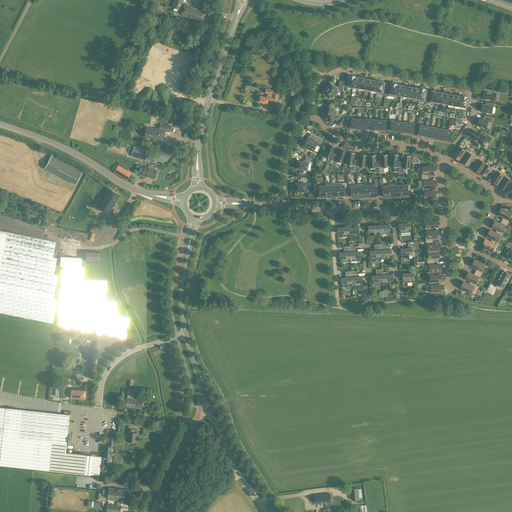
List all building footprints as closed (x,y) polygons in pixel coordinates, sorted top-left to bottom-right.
[(183,0),(174,0),(172,7),(180,10),(180,9),(182,10),(181,14),(202,21),(205,11),(185,4),(185,2),(183,2),(183,0)] [(344,81),(343,87),(343,90),(346,90),(347,87),(353,88),(355,77),(355,76),(350,75),(350,76),(349,76),(347,82),(344,81)] [(359,88),(361,78),(355,77),(353,88),(356,89),(356,92),(358,92),(359,88)] [(371,90),(372,80),(366,79),(365,89),(364,89),(364,90),(370,92),(371,90)] [(343,90),(343,87),(344,81),(340,80),(339,86),(336,86),(336,87),(330,83),(328,86),(327,86),(327,85),(324,89),(325,89),(323,93),(326,95),(328,97),(328,96),(331,98),(337,89),(339,90),(343,91),(343,90)] [(385,95),(386,89),(383,88),(384,82),(378,81),(377,87),(376,91),(376,93),(382,95),(385,95)] [(394,97),(395,94),(396,84),(397,84),(392,83),(391,83),(390,83),(389,89),(386,89),(385,95),(388,96),(394,97)] [(406,96),(408,86),(402,85),(401,95),(400,95),(400,97),(403,98),(403,96),(406,96)] [(427,103),(428,96),(425,96),(426,90),(425,90),(425,89),(420,88),(420,89),(418,99),(418,98),(418,100),(424,101),(423,106),(426,107),(427,103)] [(482,94),(481,98),(482,98),(486,99),(485,100),(489,101),(489,100),(494,101),(495,94),(497,94),(498,91),(490,89),(489,92),(483,91),(483,95),(482,94)] [(436,102),(438,92),(432,91),(431,97),(428,96),(427,103),(430,103),(430,102),(436,104),(436,102)] [(260,96),(259,101),(262,102),(262,103),(267,104),(268,100),(277,102),(279,94),(273,93),(272,97),(267,96),(266,97),(260,96)] [(480,107),(480,110),(481,111),(491,113),(493,106),(494,106),(494,103),(487,102),(487,105),(482,104),(481,107),(480,107)] [(322,111),(323,112),(325,115),(325,116),(327,119),(327,118),(330,122),(329,122),(330,122),(335,118),(337,121),(336,122),(338,125),(344,121),(344,120),(343,118),(342,118),(341,119),(339,116),(337,118),(334,114),(336,113),(334,109),(332,110),(330,107),(330,106),(323,111),(322,111)] [(477,123),(477,124),(477,125),(485,128),(488,121),(491,122),(493,119),(487,117),(486,120),(479,118),(478,121),(477,121),(477,123)] [(147,127),(145,137),(153,139),(153,140),(163,141),(165,130),(171,131),(171,126),(160,124),(159,128),(156,128),(155,129),(147,127)] [(487,134),(486,137),(478,132),(478,133),(474,130),(470,136),(474,139),(477,142),(479,140),(482,142),(484,140),(489,144),(493,138),(487,134)] [(303,144),(304,144),(303,145),(306,147),(306,148),(310,150),(310,149),(313,151),(316,144),(320,146),(323,140),(315,136),(313,139),(308,136),(306,140),(305,140),(303,144)] [(331,164),(335,153),(333,152),(335,147),(329,144),(324,155),(329,157),(327,162),(331,164)] [(134,146),(132,156),(145,160),(148,150),(134,146)] [(465,156),(469,150),(467,149),(466,148),(465,150),(459,146),(453,155),(458,159),(461,154),(465,156)] [(161,147),(159,154),(173,157),(175,155),(176,149),(172,148),(171,149),(161,147)] [(335,153),(331,164),(335,165),(337,161),(342,162),(346,151),(340,149),(338,154),(335,153)] [(469,150),(465,156),(462,161),(466,164),(470,159),(474,162),(478,156),(469,150)] [(351,170),(350,172),(354,172),(355,171),(356,159),(354,159),(355,153),(353,153),(353,152),(350,151),(350,152),(348,152),(346,164),(351,165),(350,170),(351,170)] [(359,160),(356,159),(355,171),(359,171),(360,166),(365,167),(367,155),(365,155),(365,154),(362,153),(362,154),(360,154),(359,160)] [(399,172),(400,161),(398,161),(398,155),(397,155),(397,154),(393,153),(393,154),(392,154),(390,166),(395,166),(394,172),(399,172)] [(379,161),(379,172),(379,176),(382,175),(382,172),(384,172),(384,167),(388,166),(388,154),(381,155),(381,161),(379,161)] [(400,161),(399,172),(404,173),(405,167),(409,168),(410,156),(409,156),(409,155),(405,154),(405,155),(404,155),(403,161),(400,161)] [(82,171),(51,155),(44,168),(75,184),(82,171)] [(379,172),(379,161),(376,161),(375,155),(369,155),(369,167),(374,167),(374,172),(379,172)] [(478,156),(474,162),(478,165),(475,169),(480,172),(485,163),(480,160),(481,158),(478,156)] [(297,166),(297,168),(303,169),(303,170),(306,170),(307,170),(309,161),(311,161),(312,158),(306,157),(305,162),(298,161),(298,163),(297,163),(297,166)] [(485,163),(480,172),(484,175),(487,171),(491,173),(495,167),(492,165),(491,167),(485,163)] [(123,177),(127,171),(118,165),(114,172),(123,177)] [(421,177),(429,177),(428,172),(434,172),(434,166),(429,166),(429,165),(426,165),(426,166),(421,167),(421,177)] [(157,170),(144,166),(142,175),(154,178),(157,170)] [(495,167),(491,173),(495,176),(492,181),(497,184),(500,179),(504,173),(495,167)] [(500,179),(504,182),(501,187),(505,190),(511,179),(511,178),(504,173),(500,179)] [(295,183),(296,191),(308,191),(308,177),(301,177),(301,179),(298,179),(298,183),(295,183)] [(429,177),(421,177),(422,188),(429,187),(435,187),(435,181),(429,182),(429,177)] [(369,186),(370,195),(376,195),(376,191),(379,190),(378,178),(375,179),(375,186),(369,186)] [(337,183),(338,195),(344,195),(344,189),(347,189),(346,182),(337,183)] [(326,196),(326,186),(320,187),(320,184),(317,185),(317,192),(320,192),(320,197),(326,196)] [(401,186),(402,196),(408,195),(407,190),(410,190),(410,184),(407,184),(407,185),(401,186)] [(358,196),(357,187),(351,187),(351,185),(348,185),(349,191),(351,191),(352,196),(358,196)] [(108,213),(119,195),(108,188),(104,196),(79,191),(79,192),(55,187),(51,207),(73,211),(73,215),(95,219),(97,207),(108,213)] [(429,187),(422,188),(423,198),(436,197),(435,192),(430,192),(429,187)] [(501,220),(508,223),(511,214),(511,213),(501,208),(499,213),(504,215),(501,220)] [(432,230),(432,226),(438,225),(437,220),(424,221),(425,231),(432,230)] [(502,231),(505,226),(506,226),(508,223),(501,220),(499,224),(494,221),(491,227),(497,229),(502,231)] [(406,222),(406,223),(399,223),(400,225),(400,228),(400,229),(401,232),(410,232),(410,229),(411,229),(411,226),(412,226),(411,222),(406,222)] [(379,234),(379,228),(379,224),(375,224),(376,225),(369,226),(369,227),(370,230),(369,230),(369,232),(373,231),(373,234),(379,234)] [(379,228),(379,234),(389,233),(389,230),(389,229),(388,229),(388,226),(389,226),(389,224),(382,225),(382,224),(379,224),(379,228)] [(348,228),(348,226),(345,226),(345,227),(338,228),(338,229),(339,229),(339,232),(338,232),(339,234),(342,233),(342,236),(349,236),(348,228)] [(348,226),(348,228),(349,236),(358,235),(358,232),(358,231),(358,228),(358,226),(351,227),(351,226),(348,226)] [(492,238),(497,241),(500,235),(501,236),(503,232),(502,231),(497,229),(494,233),(489,231),(487,236),(492,238)] [(0,312),(52,323),(57,299),(53,298),(58,275),(53,274),(56,258),(52,257),(55,242),(0,230),(0,312)] [(426,241),(433,241),(432,236),(438,236),(438,230),(432,230),(425,231),(426,241)] [(492,238),(490,243),(485,240),(482,245),(486,247),(485,248),(488,250),(489,249),(493,251),(498,241),(497,241),(492,238)] [(428,251),(439,250),(438,250),(438,245),(433,245),(433,241),(426,241),(426,245),(428,245),(428,251)] [(415,257),(414,245),(408,245),(408,248),(401,248),(401,250),(402,250),(402,253),(401,253),(402,254),(402,257),(415,257)] [(386,246),(380,247),(381,259),(387,259),(387,256),(390,256),(390,255),(391,255),(391,254),(390,254),(390,251),(391,251),(390,249),(387,249),(386,246)] [(380,247),(374,247),(374,250),(370,251),(371,252),(371,255),(371,257),(371,256),(372,260),(381,259),(380,247)] [(350,249),(343,249),(344,252),(340,253),(340,254),(341,257),(340,257),(340,259),(341,259),(341,262),(350,261),(350,249)] [(356,249),(350,249),(350,261),(360,260),(360,257),(360,256),(359,253),(360,253),(360,251),(356,252),(356,249)] [(427,261),(434,261),(434,256),(439,256),(439,250),(428,251),(429,258),(427,258),(427,261)] [(85,260),(98,261),(99,260),(100,258),(99,257),(99,251),(85,251),(85,260)] [(115,302),(105,302),(107,281),(81,279),(82,267),(81,267),(81,258),(59,256),(58,266),(62,266),(60,299),(59,322),(59,326),(126,338),(127,318),(114,317),(115,302)] [(475,271),(481,274),(486,265),(482,263),(482,261),(479,260),(479,261),(475,259),(472,264),(477,267),(475,271)] [(428,272),(435,271),(441,271),(440,265),(435,266),(434,261),(427,261),(428,272)] [(404,279),(404,282),(414,282),(414,281),(415,281),(415,279),(413,279),(413,276),(416,275),(416,269),(409,270),(410,273),(403,273),(403,275),(404,275),(404,278),(403,278),(403,279),(404,279)] [(497,279),(495,283),(503,287),(505,283),(506,282),(507,282),(508,280),(508,279),(508,278),(510,274),(503,270),(498,279),(497,279)] [(382,272),(383,284),(392,283),(392,280),(393,280),(392,279),(392,276),(392,274),(388,274),(388,271),(382,272)] [(430,282),(436,281),(436,282),(441,281),(441,275),(435,276),(435,271),(428,272),(428,275),(430,275),(430,282)] [(469,280),(477,284),(475,283),(478,277),(480,278),(481,274),(475,271),(473,276),(468,273),(465,278),(469,280)] [(382,272),(376,272),(376,275),(372,275),(372,277),(373,277),(373,280),(372,280),(373,281),(373,285),(383,284),(382,272)] [(357,273),(351,274),(352,286),(362,285),(361,282),(362,282),(362,281),(361,281),(361,278),(362,278),(361,276),(358,276),(357,273)] [(351,274),(345,274),(345,277),(341,278),(342,279),(342,282),(342,284),(343,287),(352,286),(351,274)] [(469,280),(467,284),(463,282),(460,287),(464,289),(464,291),(466,292),(467,291),(472,293),(477,284),(469,280)] [(436,281),(430,282),(429,282),(429,292),(442,291),(442,286),(436,286),(436,282),(436,281)] [(496,286),(491,283),(486,291),(492,294),(496,286)] [(71,388),(70,398),(84,399),(85,389),(71,388)] [(126,406),(142,408),(143,399),(133,398),(133,395),(134,395),(135,389),(128,388),(127,394),(128,394),(127,397),(127,399),(125,399),(124,400),(124,403),(125,404),(126,405),(126,406)] [(67,432),(69,415),(0,407),(0,465),(99,476),(101,457),(65,453),(66,443),(67,444),(67,445),(70,445),(70,444),(71,433),(68,432),(68,434),(67,434),(67,432)] [(127,428),(126,433),(129,434),(128,441),(136,442),(137,436),(138,436),(138,433),(134,432),(135,429),(127,428)] [(108,438),(108,445),(109,445),(108,446),(104,446),(103,457),(110,457),(111,448),(113,448),(113,446),(114,439),(108,438)] [(110,488),(108,498),(117,499),(117,505),(107,504),(106,511),(108,511),(120,511),(121,506),(119,505),(120,500),(128,501),(129,490),(110,488)] [(350,489),(351,500),(359,499),(358,488),(350,489)] [(315,495),(316,504),(331,502),(330,494),(315,495)]
